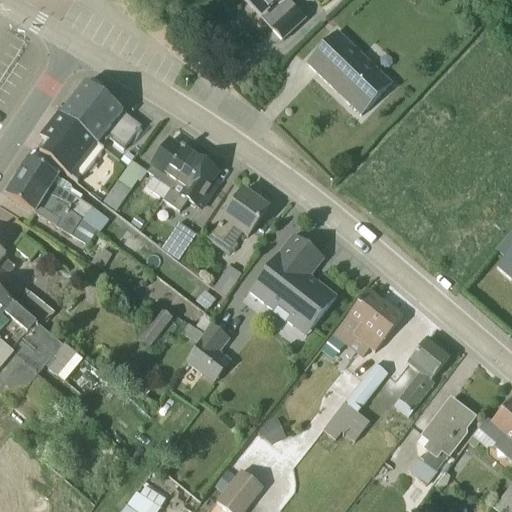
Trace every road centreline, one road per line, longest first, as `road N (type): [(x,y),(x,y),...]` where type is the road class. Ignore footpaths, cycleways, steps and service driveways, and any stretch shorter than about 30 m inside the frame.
road 1 (residential): [(74,45),(278,169),(511,367)]
road 2 (residential): [(74,45),(0,160)]
